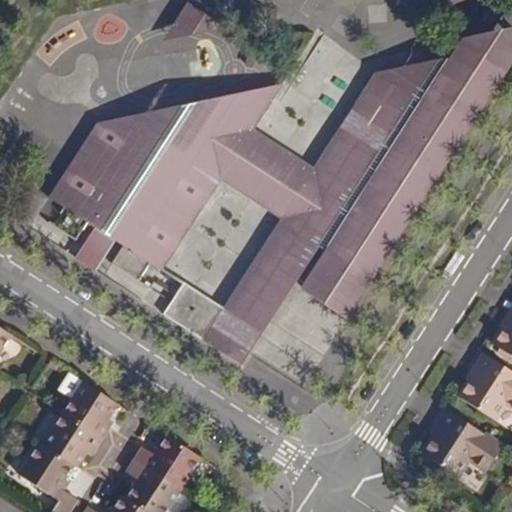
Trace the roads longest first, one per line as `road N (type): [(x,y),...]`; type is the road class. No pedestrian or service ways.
road 1 (residential): [(335,484),(0,271)]
road 2 (residential): [(335,484),(511,212)]
